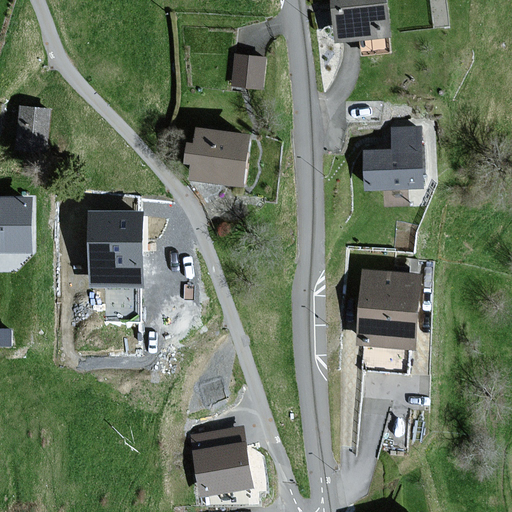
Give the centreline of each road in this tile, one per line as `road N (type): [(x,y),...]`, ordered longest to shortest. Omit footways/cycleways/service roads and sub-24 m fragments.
road 1 (unclassified): [(37,0),(61,62),(177,186),(196,217),(304,511)]
road 2 (residential): [(326,511),(313,414),(306,117),(291,0)]
